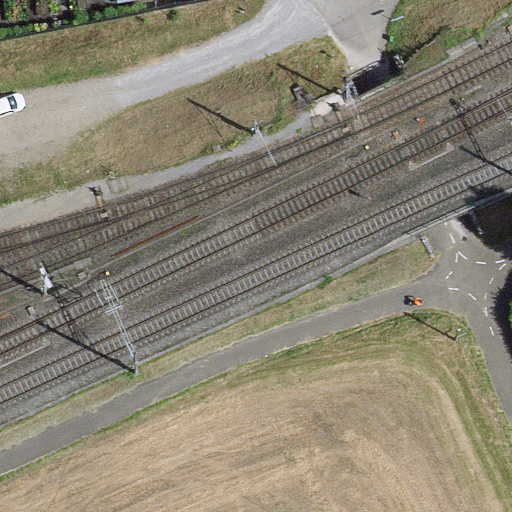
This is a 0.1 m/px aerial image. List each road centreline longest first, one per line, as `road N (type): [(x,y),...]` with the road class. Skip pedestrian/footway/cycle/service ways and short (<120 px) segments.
road 1 (track): [(475,267),(329,315),(0,458)]
road 2 (track): [(475,267),(496,364),(511,395)]
